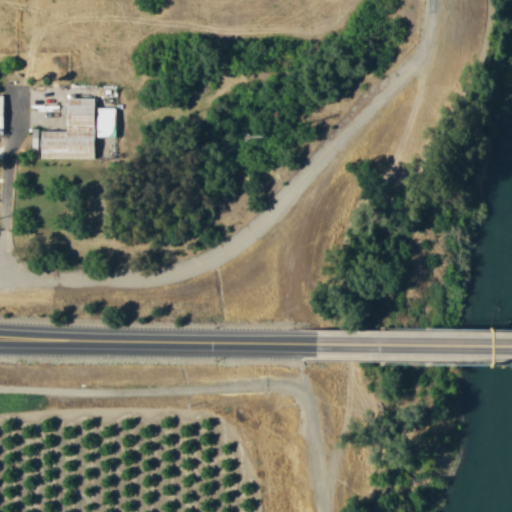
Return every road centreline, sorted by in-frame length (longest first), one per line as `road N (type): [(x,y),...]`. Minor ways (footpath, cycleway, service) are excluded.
road 1 (track): [(326,511),(353,429),(440,0)]
road 2 (residential): [(0,276),(148,277),(207,261),(421,70)]
road 3 (residential): [(0,389),(278,383),(298,393),(311,420),(323,511)]
road 4 (trunk): [(316,344),(0,338)]
road 5 (trunk): [(511,345),(316,344)]
